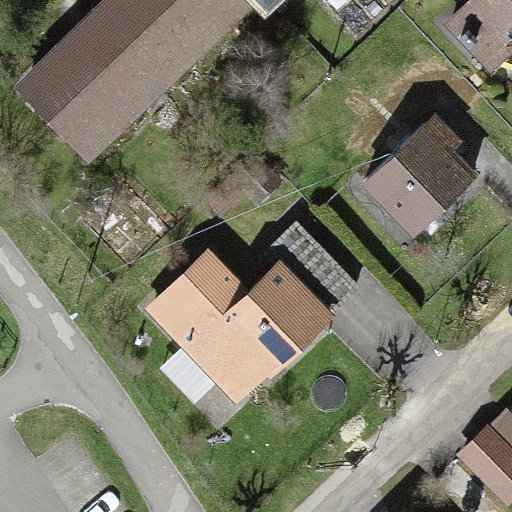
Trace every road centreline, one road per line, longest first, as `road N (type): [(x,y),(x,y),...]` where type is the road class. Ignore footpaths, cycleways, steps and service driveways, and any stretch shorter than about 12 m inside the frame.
road 1 (residential): [(511,330),(325,511)]
road 2 (residential): [(171,511),(81,364)]
road 3 (residential): [(81,364),(0,257)]
